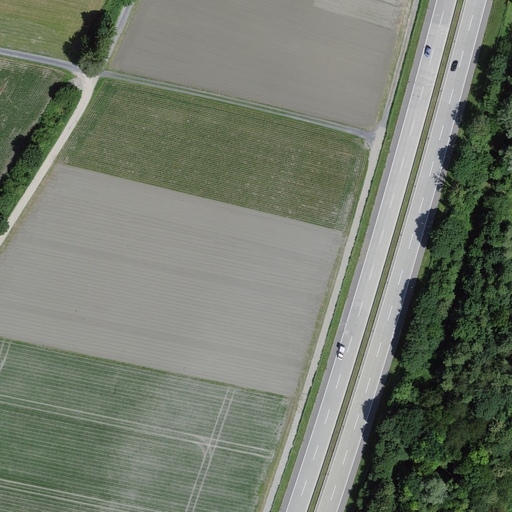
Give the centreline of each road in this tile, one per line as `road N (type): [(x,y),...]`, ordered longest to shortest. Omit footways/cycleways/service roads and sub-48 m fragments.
road 1 (motorway): [(445,0),(394,197),(295,511)]
road 2 (track): [(269,511),(418,0)]
road 3 (motorway): [(327,511),(475,0)]
road 4 (track): [(0,52),(380,138)]
road 5 (track): [(0,245),(75,122),(129,0)]
